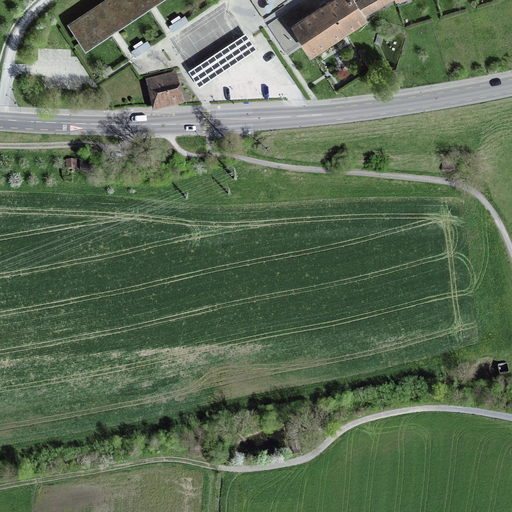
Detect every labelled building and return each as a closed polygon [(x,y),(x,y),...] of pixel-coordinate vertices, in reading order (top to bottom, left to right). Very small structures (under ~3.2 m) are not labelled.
[(144,0),(143,0),(106,0),(100,5),(111,22),(144,0)] [(331,0),(321,8),(293,26),(312,53),(366,17),(365,15),(356,1),(354,0),(331,0)] [(358,0),(356,1),(365,15),(389,0),(358,0)] [(82,41),(106,25),(94,8),(71,24),(82,41)] [(248,38),(192,74),(199,85),(255,48),(248,38)] [(174,85),(172,75),(149,81),(155,107),(179,102),(175,85),(174,85)] [(459,157),(441,159),(442,170),(460,168),(459,157)] [(295,424),(289,425),(293,450),(294,450),(294,453),(299,452),(298,449),(299,449),(295,424)]
